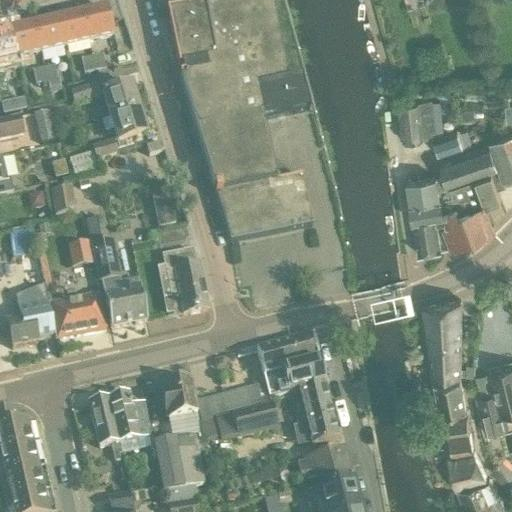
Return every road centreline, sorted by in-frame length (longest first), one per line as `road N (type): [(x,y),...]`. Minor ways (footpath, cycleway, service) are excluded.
road 1 (residential): [(140,0),(229,337)]
road 2 (tertiary): [(314,318),(463,277),(511,238)]
road 3 (residential): [(369,511),(314,318)]
road 4 (tertiary): [(46,379),(229,337)]
road 5 (residential): [(74,511),(46,379)]
